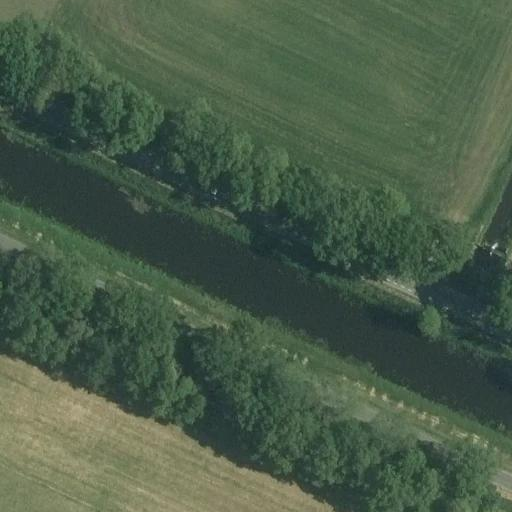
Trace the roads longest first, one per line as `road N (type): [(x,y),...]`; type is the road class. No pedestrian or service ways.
road 1 (unclassified): [(511,484),(0,242)]
road 2 (tertiary): [(511,331),(0,90)]
